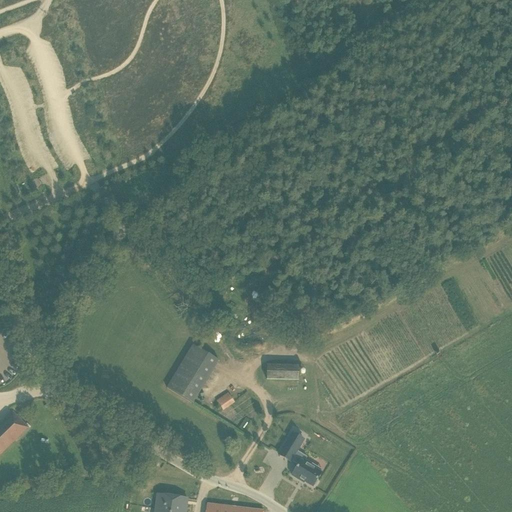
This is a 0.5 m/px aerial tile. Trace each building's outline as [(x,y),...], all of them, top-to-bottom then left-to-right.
[(186,346),(164,390),(191,404),(214,359),(186,346)] [(267,379),(298,381),(299,367),(267,365),(267,379)] [(216,401),(223,410),(234,402),(228,393),(216,401)] [(0,455),(28,428),(12,412),(5,419),(3,421),(5,423),(1,427),(0,425),(0,455)] [(304,482),(312,487),(321,473),(311,467),(312,464),(305,460),(307,457),(297,451),(303,440),(292,433),(278,455),(290,462),(292,459),(299,463),(291,476),(300,481),(300,479),(303,481),(303,482),(303,483),(304,482)] [(155,511),(185,511),(187,499),(157,495),(156,505),(155,511)]
